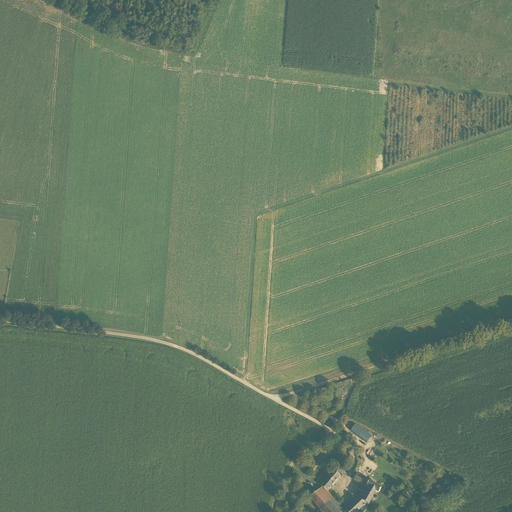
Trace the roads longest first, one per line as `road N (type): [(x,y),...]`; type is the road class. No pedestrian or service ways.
road 1 (unclassified): [(330,431),(164,345),(0,324)]
road 2 (track): [(277,400),(511,322)]
